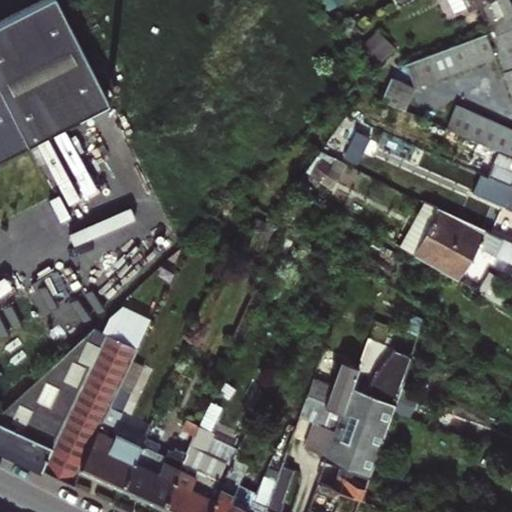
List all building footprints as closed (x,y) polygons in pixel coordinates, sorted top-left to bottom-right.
[(35,0),(0,18),(0,154),(110,97),(59,0),(35,0)] [(487,24),(511,12),(511,7),(508,0),(464,0),(468,7),(477,2),(487,24)] [(490,30),(493,36),(511,26),(511,12),(487,24),(490,30)] [(374,63),(382,55),(354,26),(342,32),(374,63)] [(497,48),(511,40),(511,26),(493,36),(497,48)] [(402,60),(413,86),(499,54),(497,48),(493,36),(490,30),(402,60)] [(500,59),(511,54),(511,40),(497,48),(499,54),(500,59)] [(504,70),(511,67),(511,54),(500,59),(504,70)] [(378,99),(403,109),(412,86),(388,76),(378,99)] [(511,156),(511,128),(455,104),(451,106),(442,126),(470,139),(498,150),(511,156)] [(360,160),(372,134),(356,128),(345,153),(360,160)] [(494,160),(498,150),(470,139),(466,148),(494,160)] [(510,184),(511,185),(511,156),(498,150),(494,160),(493,162),(511,170),(511,178),(510,184)] [(487,175),(510,184),(511,178),(511,170),(493,162),(487,175)] [(511,185),(510,184),(501,206),(511,211),(511,185)] [(511,238),(438,204),(412,253),(460,280),(471,260),(486,267),(511,280),(511,238)] [(304,260),(317,267),(324,253),(312,246),(304,260)] [(0,410),(0,448),(40,468),(104,332),(91,326),(0,410)] [(344,491),(364,499),(426,346),(382,330),(370,359),(331,456),(320,481),(344,491)] [(72,483),(80,466),(123,375),(136,347),(123,341),(104,332),(40,468),(72,483)] [(313,449),(331,456),(370,359),(354,352),(331,407),(312,399),(310,403),(304,417),(324,425),(313,449)] [(80,466),(121,485),(140,444),(112,431),(118,418),(136,381),(123,375),(80,466)] [(140,444),(144,438),(147,431),(118,418),(112,431),(140,444)] [(144,438),(152,442),(161,424),(152,419),(147,431),(144,438)] [(176,454),(184,458),(200,425),(187,419),(176,441),(180,444),(176,454)] [(162,504),(177,511),(208,511),(222,483),(193,469),(211,430),(200,425),(184,458),(181,464),(162,504)] [(248,448),(250,449),(255,437),(246,433),(241,445),(248,448)] [(121,485),(162,504),(181,464),(156,452),(159,445),(152,442),(144,438),(140,444),(121,485)] [(208,511),(245,511),(255,493),(239,486),(250,461),(244,458),(248,448),(241,445),(222,483),(208,511)] [(265,511),(286,462),(290,452),(285,450),(281,459),(271,478),(264,475),(255,493),(245,511),(265,511)] [(264,475),(271,478),(281,459),(273,456),(264,475)] [(265,511),(282,511),(286,504),(284,503),(296,471),(291,469),(292,464),(286,462),(265,511)] [(314,498),(338,507),(344,491),(320,481),(314,498)] [(338,507),(348,511),(358,511),(364,499),(344,491),(338,507)]
